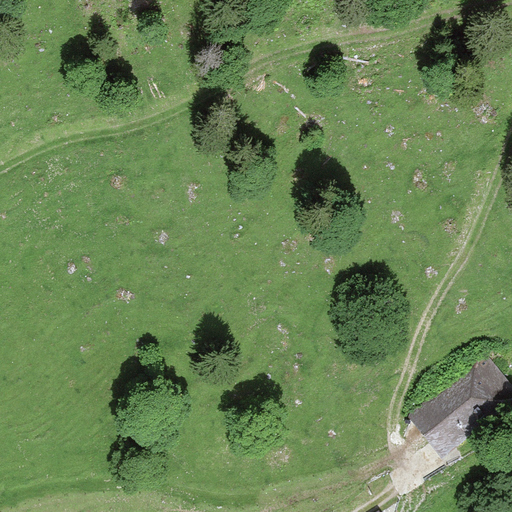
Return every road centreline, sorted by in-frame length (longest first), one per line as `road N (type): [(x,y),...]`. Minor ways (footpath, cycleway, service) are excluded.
road 1 (track): [(510,0),(271,53),(116,135),(52,137),(0,175)]
road 2 (track): [(361,511),(404,476),(396,428),(412,365),(455,254),(481,228),(511,139)]
